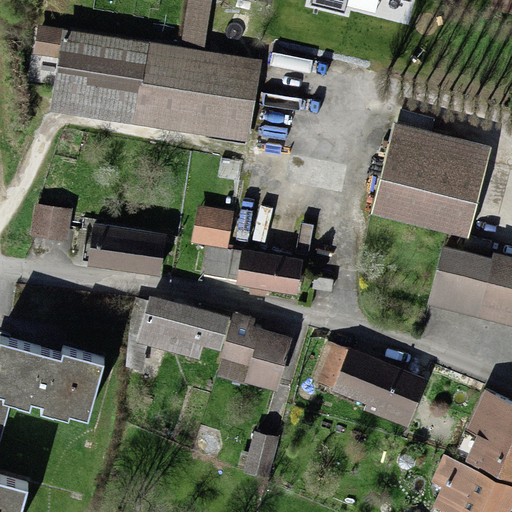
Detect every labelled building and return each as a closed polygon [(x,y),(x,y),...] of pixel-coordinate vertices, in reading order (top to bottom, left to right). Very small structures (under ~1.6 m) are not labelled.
[(190,0),(187,0),(179,57),(197,60),(205,2),(190,0)] [(311,0),(311,4),(344,12),(347,0),(311,0)] [(511,0),(488,0),(487,5),(511,13),(511,9),(511,0)] [(35,59),(58,62),(61,40),(38,37),(35,59)] [(58,62),(51,113),(239,141),(249,67),(197,60),(179,57),(61,40),(58,62)] [(392,133),(374,205),(465,228),(483,156),(392,133)] [(35,203),(30,230),(66,237),(71,209),(35,203)] [(163,231),(92,219),(86,254),(157,266),(163,231)] [(208,242),(204,265),(228,269),(232,246),(208,242)] [(301,256),(244,244),(238,273),(253,276),(251,285),(264,288),(266,279),(295,285),(301,256)] [(443,248),(431,293),(511,314),(511,252),(489,247),(486,259),(443,248)] [(228,308),(151,288),(139,333),(199,348),(203,333),(220,337),(228,308)] [(233,312),(223,346),(253,355),(255,348),(282,356),(290,330),(233,312)] [(64,339),(5,322),(0,339),(0,380),(14,385),(86,406),(105,345),(66,333),(64,339)] [(335,385),(352,346),(331,337),(314,376),(335,385)] [(352,346),(335,385),(409,415),(425,376),(352,346)] [(0,431),(14,385),(0,380),(0,431)] [(483,424),(471,451),(511,468),(511,394),(488,384),(473,419),(483,424)] [(255,426),(245,456),(263,461),(272,432),(255,426)] [(456,507),(453,511),(505,511),(511,495),(511,482),(454,460),(438,500),(456,507)] [(0,463),(0,511),(17,511),(29,472),(0,463)]
